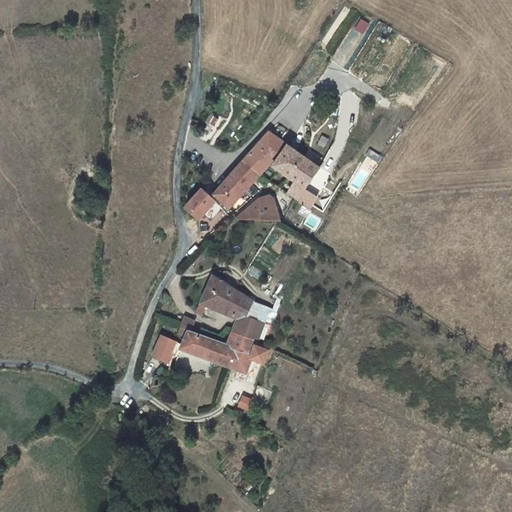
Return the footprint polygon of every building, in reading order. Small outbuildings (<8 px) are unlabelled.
[(361,22),(357,30),(364,34),(368,25),(361,22)] [(295,182),(288,192),(299,199),(321,171),(289,147),(270,133),(243,161),(262,174),(271,166),(272,167),(295,182)] [(227,209),(262,174),(243,161),(213,193),(227,209)] [(183,208),(196,220),(213,200),(201,188),(183,208)] [(238,217),(240,218),(278,222),(273,196),(269,193),(255,201),(238,217)] [(233,334),(256,345),(264,325),(248,319),(255,304),(247,299),(216,278),(197,316),(202,318),(207,308),(238,322),(233,334)] [(179,328),(189,332),(191,329),(195,319),(191,317),(189,320),(185,318),(179,328)] [(171,355),(177,341),(155,332),(146,353),(168,363),(171,355)] [(189,332),(183,344),(181,349),(227,368),(233,352),(226,347),(189,332)] [(233,352),(227,368),(244,374),(251,361),(263,367),(266,360),(269,361),(273,353),(256,345),(233,334),(226,347),(233,352)] [(177,357),(181,349),(183,344),(177,341),(171,355),(177,357)] [(238,397),(234,406),(246,412),(252,402),(262,407),(268,394),(252,386),(245,399),(238,397)]
